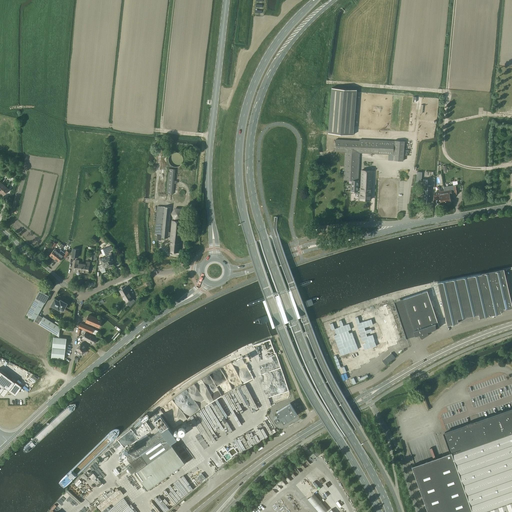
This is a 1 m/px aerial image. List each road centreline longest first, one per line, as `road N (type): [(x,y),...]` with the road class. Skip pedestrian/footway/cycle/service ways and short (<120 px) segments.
road 1 (tertiary): [(389,511),(315,373),(251,195),(249,144),(265,84),(288,46),(334,0)]
road 2 (tertiary): [(315,0),(279,38),(248,98),(240,197),(290,348),(378,511)]
road 3 (unclassified): [(180,511),(415,349)]
road 4 (track): [(511,162),(475,168),(447,156),(447,91),(326,82)]
road 5 (tertiary): [(213,235),(208,158),(226,0)]
road 6 (primary): [(261,462),(422,363)]
road 7 (tertiary): [(337,244),(511,206)]
road 8 (tertiary): [(70,385),(186,299)]
road 9 (track): [(161,144),(147,143),(137,199),(141,271)]
road 10 (unclassified): [(82,296),(141,271),(201,268)]
